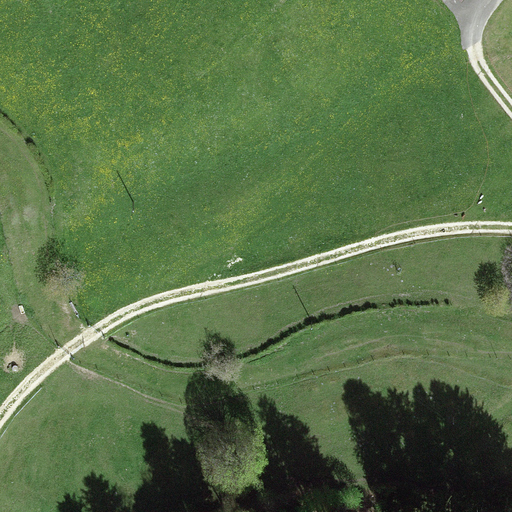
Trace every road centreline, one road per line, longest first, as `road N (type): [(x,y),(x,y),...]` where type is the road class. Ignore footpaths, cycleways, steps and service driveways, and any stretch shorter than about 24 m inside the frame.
road 1 (track): [(0,417),(48,364),(132,309),(402,235),(511,228)]
road 2 (track): [(511,107),(473,51),(476,14),(488,0)]
